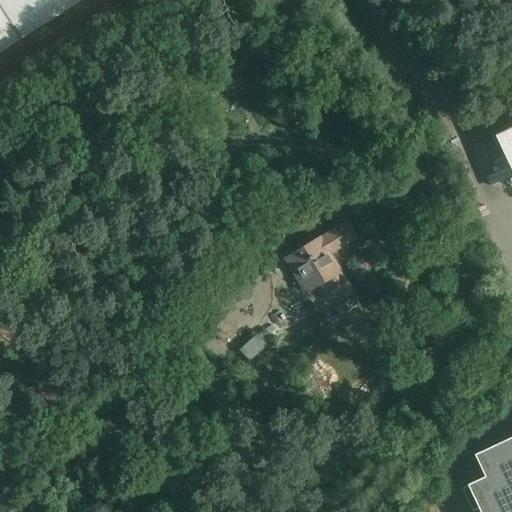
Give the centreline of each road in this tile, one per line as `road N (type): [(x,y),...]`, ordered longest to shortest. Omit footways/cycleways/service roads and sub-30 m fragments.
road 1 (unclassified): [(0,165),(90,145),(237,141),(371,152)]
road 2 (track): [(0,80),(128,0)]
